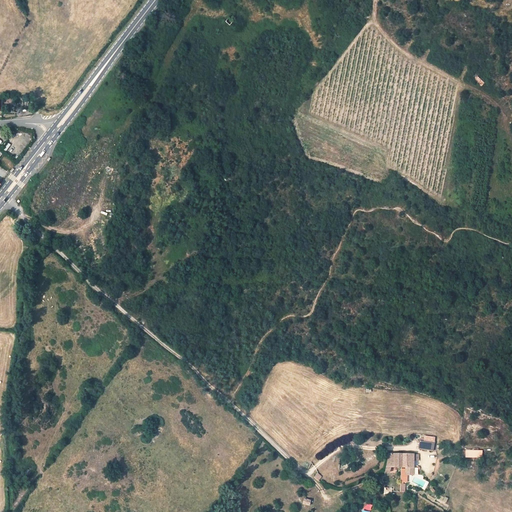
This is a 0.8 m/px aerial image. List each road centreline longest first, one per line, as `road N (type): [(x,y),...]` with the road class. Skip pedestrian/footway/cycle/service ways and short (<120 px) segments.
road 1 (track): [(38,233),(303,472)]
road 2 (track): [(10,511),(13,391),(38,233)]
road 3 (track): [(375,0),(373,16),(399,49),(462,84)]
